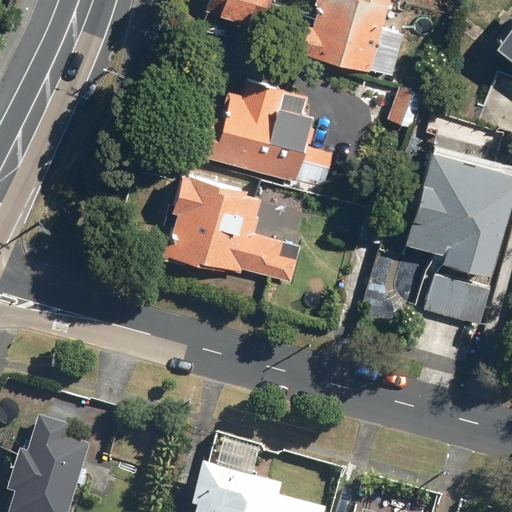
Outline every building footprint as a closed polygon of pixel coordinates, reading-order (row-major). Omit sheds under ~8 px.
[(203,0),(201,11),(260,28),(264,6),(266,0),(203,0)] [(308,0),(307,3),(312,4),(296,55),(366,72),(366,69),(389,74),(399,32),(377,27),(384,0),(308,0)] [(511,14),(486,46),(511,67),(511,14)] [(233,95),(211,88),(193,153),(288,180),(290,176),(321,185),(330,151),(299,143),(307,115),(297,113),(302,97),(279,91),(279,88),(238,77),(233,95)] [(511,174),(421,152),(398,244),(438,255),(436,262),(486,275),(511,174)] [(241,189),(181,174),(180,180),(173,178),(169,196),(175,198),(161,257),(207,268),(207,265),(238,272),(239,268),(289,281),(298,245),(251,232),(255,216),(252,215),(256,198),(240,194),(241,189)] [(486,285),(429,271),(419,310),(477,324),(486,285)] [(62,511),(84,446),(61,438),(66,426),(35,415),(24,448),(16,445),(8,468),(17,471),(14,479),(5,476),(0,491),(0,493),(8,496),(2,511),(62,511)] [(319,511),(320,507),(275,496),(277,486),(195,464),(183,508),(189,509),(188,511),(319,511)]
